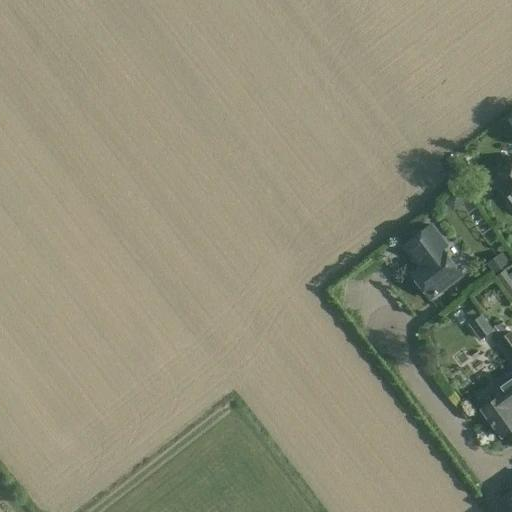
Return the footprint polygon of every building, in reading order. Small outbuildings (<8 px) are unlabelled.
[(511,168),(495,181),(511,203),(511,168)] [(432,225),(404,246),(421,268),(412,275),(431,299),(462,275),(443,249),(447,246),(432,225)] [(488,266),(493,273),(508,263),(502,255),(488,266)] [(511,280),(505,271),(497,277),(511,298),(511,280)] [(492,329),(482,314),(481,315),(482,315),(471,323),(469,324),(482,341),(483,340),(482,340),(493,332),(495,336),(497,335),(492,329)] [(497,335),(495,336),(511,360),(511,332),(511,331),(508,334),(500,323),(492,329),(497,335)] [(511,375),(488,393),(494,402),(483,410),(502,437),(511,430),(511,375)] [(511,511),(511,494),(506,499),(510,506),(501,511),(511,511)]
